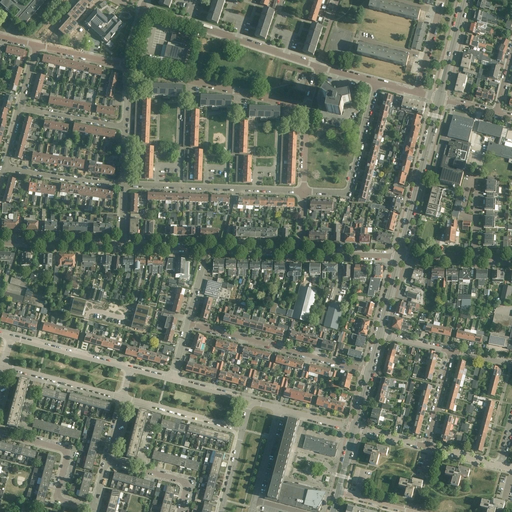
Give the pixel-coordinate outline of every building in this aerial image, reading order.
[(3,0),(2,2),(0,3),(6,9),(5,9),(8,12),(9,13),(11,12),(16,16),(15,17),(24,25),(46,0),(3,0)] [(82,0),(81,0),(78,4),(85,10),(89,5),(82,0)] [(172,0),(161,0),(160,6),(170,9),(172,0)] [(214,0),(208,22),(218,25),(225,0),(214,0)] [(386,13),(388,3),(374,0),(371,0),(369,9),(386,13)] [(320,11),(321,5),(315,3),(313,9),(320,11)] [(402,17),(404,7),(388,3),(386,13),(402,17)] [(78,4),(75,8),(82,15),(86,11),(85,10),(78,4)] [(420,14),(421,12),(404,7),(402,17),(418,21),(418,20),(419,17),(420,14)] [(75,8),(71,12),(79,18),(82,15),(75,8)] [(265,9),(256,37),(266,40),(275,12),(265,9)] [(313,9),(311,15),(318,17),(320,11),(313,9)] [(111,15),(107,20),(96,11),(84,24),(90,29),(91,29),(101,38),(100,38),(106,43),(110,39),(111,39),(115,35),(114,34),(122,25),(111,15)] [(488,15),(488,17),(483,15),(483,13),(476,11),(475,16),(495,21),(496,17),(488,15)] [(71,12),(68,16),(70,18),(75,23),(79,18),(71,12)] [(316,23),(318,17),(311,15),(309,21),(316,23)] [(496,21),(495,21),(475,16),(474,21),(477,22),(477,23),(487,26),(487,22),(496,24),(496,21)] [(70,18),(66,23),(74,30),(78,25),(75,23),(70,18)] [(66,23),(63,27),(70,33),(74,30),(66,23)] [(425,32),(426,25),(423,24),(418,23),(417,30),(425,32)] [(493,34),(494,31),(486,29),(487,26),(477,23),(477,25),(472,23),(471,28),(486,32),(493,34)] [(318,42),(321,33),(323,28),(313,25),(309,39),(318,42)] [(63,27),(59,31),(66,38),(70,33),(63,27)] [(423,38),(425,32),(417,30),(415,36),(423,38)] [(172,34),(171,42),(186,45),(188,38),(172,34)] [(415,36),(414,42),(422,44),(423,38),(415,36)] [(478,41),(479,38),(469,36),(467,41),(485,45),(485,42),(478,41)] [(496,39),(502,41),(500,44),(507,47),(509,42),(498,36),(496,39)] [(314,56),(318,42),(309,39),(304,53),(314,56)] [(485,45),(467,41),(466,46),(479,49),(479,48),(486,49),(487,46),(485,45)] [(420,51),(422,44),(414,42),(412,49),(420,51)] [(507,47),(500,44),(497,50),(505,54),(508,48),(507,47)] [(374,59),(376,49),(360,45),(358,54),(374,59)] [(167,46),(162,66),(183,70),(188,51),(167,46)] [(390,63),(393,53),(376,49),(374,59),(390,63)] [(17,57),(16,60),(15,66),(19,66),(21,57),(23,58),(25,51),(19,50),(17,57)] [(484,54),(471,51),(470,55),(464,53),(462,61),(471,63),(474,63),(476,58),(482,60),(483,56),(484,54)] [(408,60),(409,57),(393,53),(390,63),(407,67),(407,66),(408,63),(408,60)] [(492,66),(491,72),(499,74),(500,67),(499,67),(500,63),(483,56),(482,60),(482,61),(489,63),(488,65),(492,66)] [(478,77),(479,74),(475,73),(469,71),(471,63),(462,61),(461,68),(466,69),(465,73),(473,75),(478,77)] [(497,80),(499,74),(491,72),(489,78),(497,80)] [(465,73),(465,76),(459,74),(455,92),(463,94),(467,76),(472,78),(473,75),(465,73)] [(43,82),(44,80),(47,80),(48,77),(45,76),(37,74),(35,80),(43,82)] [(16,93),(17,87),(10,85),(7,84),(7,86),(5,92),(10,94),(11,92),(16,93)] [(151,96),(151,98),(155,98),(155,96),(161,97),(163,97),(163,99),(166,99),(167,87),(151,86),(151,96)] [(182,87),(167,87),(166,99),(170,99),(170,97),(172,97),(178,97),(178,99),(182,99),(182,98),(182,87)] [(328,90),(323,97),(329,102),(327,112),(334,113),(341,116),(344,105),(352,103),(350,95),(342,97),(342,95),(342,94),(336,93),(334,95),(328,90)] [(39,100),(40,94),(32,92),(31,98),(39,100)] [(385,95),(384,101),(391,103),(395,104),(397,98),(393,97),(385,95)] [(200,107),(200,109),(203,109),(203,108),(207,108),(211,108),(211,110),(215,110),(216,98),(200,97),(200,107)] [(221,108),(223,108),(227,109),(227,110),(229,111),(230,111),(230,109),(231,109),(231,98),(216,98),(215,110),(218,110),(219,108),(221,108)] [(426,105),(404,99),(401,111),(423,116),(426,105)] [(384,101),(382,107),(390,108),(393,109),(395,104),(391,103),(384,101)] [(9,110),(11,104),(4,102),(2,108),(2,109),(8,110),(9,110)] [(249,119),(249,120),(252,121),(252,119),(256,119),(260,119),(260,121),(264,121),(264,109),(249,108),(248,119),(249,119)] [(269,119),(271,120),(275,120),(275,122),(279,122),(279,120),(280,109),(264,109),(264,121),(267,121),(267,119),(269,119)] [(469,143),(475,121),(453,115),(448,137),(469,143)] [(420,126),(420,123),(409,120),(407,126),(412,127),(420,129),(420,126)] [(480,122),(477,132),(500,138),(498,146),(493,144),(492,147),(489,146),(487,154),(511,160),(511,149),(501,146),(503,139),(506,140),(509,130),(480,122)] [(72,132),(72,134),(71,137),(74,138),(75,132),(79,133),(80,125),(74,124),(72,132)] [(405,144),(408,144),(415,146),(417,140),(409,138),(406,138),(405,144)] [(381,143),(373,141),(372,147),(380,149),(382,149),(384,144),(381,143)] [(442,183),(453,186),(460,188),(464,174),(462,174),(463,170),(465,170),(471,147),(472,145),(462,142),(461,145),(450,142),(449,146),(447,145),(439,175),(442,175),(440,182),(442,183)] [(22,154),(16,152),(14,158),(22,160),(23,156),(22,156),(22,154)] [(371,153),(369,158),(377,160),(379,161),(380,161),(381,155),(378,155),(371,153)] [(411,163),(412,158),(405,156),(401,155),(400,161),(403,161),(411,163)] [(374,172),(366,170),(365,175),(372,177),(375,178),(376,172),(374,172)] [(486,181),(486,187),(496,188),(496,182),(494,182),(494,179),(488,177),(488,182),(486,181)] [(363,181),(362,187),(369,189),(372,190),(374,184),(371,183),(363,181)] [(404,190),(405,188),(399,186),(398,188),(394,187),(393,189),(388,188),(386,193),(392,195),(393,193),(399,195),(398,197),(402,198),(402,196),(403,196),(404,190)] [(369,189),(362,187),(361,190),(360,193),(368,195),(371,196),(372,190),(369,189)] [(496,194),(496,188),(486,187),(485,193),(487,193),(487,196),(494,197),(494,193),(496,194)] [(443,190),(433,188),(432,193),(442,196),(443,190)] [(114,193),(113,193),(113,192),(107,191),(105,200),(112,201),(113,195),(114,193)] [(368,195),(360,193),(359,199),(358,202),(366,203),(366,202),(369,203),(371,196),(368,195)] [(440,202),(442,196),(432,193),(430,199),(440,202)] [(398,200),(398,197),(390,195),(389,198),(393,199),(392,204),(400,206),(401,201),(398,200)] [(485,199),(485,205),(495,206),(496,200),(493,200),(494,197),(487,196),(487,199),(485,199)] [(243,207),(243,198),(238,198),(237,203),(235,203),(233,209),(240,209),(240,212),(243,212),(243,210),(243,207)] [(439,207),(440,202),(430,199),(429,205),(439,207)] [(333,202),(328,201),(327,214),(330,214),(330,211),(333,211),(333,209),(336,209),(336,203),(333,203),(333,202)] [(400,206),(392,204),(390,210),(398,212),(400,206)] [(439,207),(429,205),(427,210),(438,213),(440,213),(442,208),(439,207)] [(495,211),(495,206),(485,205),(485,211),(486,211),(486,214),(493,214),(493,211),(495,211)] [(427,210),(426,216),(436,218),(436,217),(437,218),(440,217),(441,214),(440,213),(438,213),(427,210)] [(142,215),(130,214),(130,234),(138,235),(138,220),(142,220),(142,217),(147,218),(147,211),(143,211),(143,214),(142,215)] [(484,217),(484,223),(495,223),(495,218),(493,217),(493,214),(486,214),(486,217),(484,217)] [(51,217),(51,223),(51,231),(57,231),(57,229),(60,229),(60,225),(57,225),(57,223),(54,223),(54,217),(51,217)] [(26,230),(32,230),(32,222),(32,219),(30,219),(24,218),(24,223),(27,223),(26,230)] [(387,224),(395,226),(396,221),(385,218),(385,220),(384,223),(387,224)] [(168,225),(170,225),(170,236),(176,236),(176,229),(176,225),(171,225),(172,220),(169,220),(168,225)] [(87,233),(87,227),(90,227),(90,221),(87,221),(87,224),(84,224),(84,221),(81,221),(81,224),(81,232),(87,233)] [(93,221),(90,221),(90,227),(93,227),(93,233),(99,233),(100,225),(93,225),(93,221)] [(455,244),(458,221),(452,221),(451,229),(447,228),(445,243),(455,244)] [(145,222),(144,235),(153,235),(154,223),(145,222)] [(395,226),(387,224),(384,223),(383,226),(387,227),(386,229),(394,232),(395,226)] [(494,229),(495,223),(484,223),(484,229),(486,229),(486,232),(492,232),(497,232),(497,229),(494,229)] [(340,242),(341,234),(338,234),(339,225),(334,225),(334,236),(331,236),(331,238),(330,238),(330,242),(340,242)] [(228,228),(225,237),(229,238),(231,233),(233,233),(232,238),(238,239),(238,229),(239,226),(233,226),(233,228),(228,228)] [(288,241),(290,242),(292,241),(292,240),(293,236),(288,236),(289,231),(288,231),(288,228),(284,227),(284,230),(282,230),(282,240),(288,241),(288,240),(288,241)] [(321,229),(321,232),(321,242),(326,242),(326,237),(329,237),(330,232),(332,232),(333,229),(321,229)] [(378,237),(391,240),(393,236),(379,232),(378,237)] [(484,235),(483,241),(494,241),(494,235),(492,235),(492,232),(486,232),(485,235),(484,235)] [(494,250),(494,241),(483,241),(483,247),(487,247),(486,250),(494,250)] [(15,253),(5,253),(4,262),(9,262),(9,265),(12,266),(15,253)] [(21,253),(21,266),(30,266),(30,254),(21,253)] [(43,266),(43,270),(48,270),(49,271),(48,272),(50,272),(51,271),(52,255),(43,254),(43,266)] [(175,275),(181,276),(181,270),(180,270),(181,260),(168,259),(166,270),(173,270),(173,263),(176,263),(175,275)] [(187,269),(185,269),(185,260),(181,260),(180,270),(181,270),(181,276),(180,279),(188,279),(188,273),(187,273),(187,269)] [(291,283),(295,283),(296,264),(290,264),(290,273),(289,273),(288,273),(287,274),(287,275),(287,276),(287,277),(287,278),(288,278),(289,278),(292,279),(291,283)] [(321,265),(310,265),(310,274),(321,274),(321,265)] [(361,278),(361,266),(355,266),(355,268),(354,268),(353,281),(360,281),(361,278)] [(367,267),(361,266),(361,278),(360,281),(366,282),(366,278),(367,278),(367,272),(368,272),(369,268),(367,268),(367,267)] [(373,267),(368,296),(374,297),(375,292),(378,292),(381,279),(382,279),(382,275),(383,275),(383,267),(373,267)] [(423,274),(422,274),(423,270),(419,269),(419,271),(415,269),(414,271),(410,270),(409,274),(411,275),(410,279),(412,279),(410,283),(415,285),(415,283),(419,284),(419,285),(424,287),(425,284),(425,280),(425,279),(422,278),(423,274)] [(463,272),(460,272),(460,280),(466,280),(466,282),(467,283),(469,283),(470,282),(471,271),(463,270),(463,272)] [(499,272),(495,272),(495,274),(493,274),(492,283),(503,283),(504,279),(504,273),(499,273),(499,272)] [(219,298),(221,289),(223,284),(217,283),(208,281),(205,295),(219,299),(219,298)] [(304,285),(301,285),(299,291),(292,318),(309,323),(317,291),(303,288),(304,285)] [(511,287),(504,285),(499,305),(508,306),(511,288),(511,287)] [(424,307),(424,291),(413,287),(413,289),(407,287),(404,295),(407,296),(407,298),(412,299),(411,303),(424,307)] [(29,305),(31,299),(32,296),(33,289),(29,288),(28,292),(26,291),(25,294),(25,297),(23,303),(29,305)] [(174,294),(177,295),(184,297),(185,291),(176,288),(174,294)] [(231,291),(227,290),(221,289),(219,298),(229,300),(231,291)] [(92,290),(89,300),(95,302),(98,291),(92,290)] [(98,291),(95,302),(100,303),(103,293),(98,291)] [(470,311),(472,296),(472,295),(458,295),(457,305),(456,310),(470,311)] [(74,299),(72,306),(84,310),(86,302),(74,299)] [(204,305),(211,307),(213,300),(206,299),(204,305)] [(364,303),(363,308),(373,311),(375,305),(373,304),(373,303),(370,302),(370,304),(368,303),(367,304),(364,303)] [(399,302),(397,307),(412,311),(415,312),(416,308),(413,307),(409,306),(408,307),(405,307),(406,304),(399,302)] [(137,305),(135,313),(147,316),(149,308),(137,305)] [(210,314),(211,307),(204,305),(203,312),(210,314)] [(330,305),(324,327),(337,330),(344,307),(342,306),(341,308),(330,305)] [(72,306),(70,314),(82,317),(84,310),(72,306)] [(372,317),(373,311),(363,308),(359,307),(358,313),(365,314),(365,315),(367,316),(367,317),(370,318),(370,317),(372,317)] [(397,307),(396,313),(406,316),(406,314),(411,315),(412,311),(397,307)] [(230,311),(229,315),(226,314),(224,322),(231,323),(232,316),(233,312),(230,311)] [(210,314),(203,312),(201,318),(202,319),(204,319),(210,321),(212,314),(210,314)] [(135,313),(133,320),(145,323),(147,316),(135,313)] [(235,317),(232,316),(231,323),(237,325),(239,318),(240,314),(236,313),(235,317)] [(237,325),(244,327),(246,320),(247,315),(247,314),(245,313),(243,319),(239,318),(237,325)] [(0,322),(6,324),(8,316),(2,314),(0,322)] [(511,317),(495,314),(493,324),(511,328),(511,329),(510,338),(491,334),(489,344),(508,348),(508,349),(511,350),(511,317)] [(102,315),(100,322),(109,324),(111,317),(102,315)] [(247,315),(246,320),(244,327),(250,328),(252,321),(249,321),(251,316),(247,315)] [(253,317),(252,321),(250,328),(257,330),(259,323),(260,318),(253,317)] [(177,320),(167,318),(166,323),(169,324),(176,326),(177,320)] [(259,323),(257,330),(263,332),(265,325),(266,320),(260,318),(259,323)] [(410,327),(410,324),(403,322),(403,320),(395,318),(393,323),(410,327)] [(357,324),(362,325),(369,327),(370,322),(363,320),(359,319),(357,324)] [(133,320),(131,328),(143,331),(145,323),(133,320)] [(38,323),(32,322),(29,330),(35,332),(38,323)] [(42,331),(48,333),(50,325),(44,323),(42,331)] [(164,329),(167,330),(174,332),(176,326),(169,324),(166,323),(165,327),(164,329)] [(432,333),(434,326),(427,324),(426,332),(432,333)] [(271,326),(265,325),(263,332),(270,333),(271,326)] [(278,328),(271,326),(270,333),(276,335),(278,328)] [(285,330),(278,328),(276,335),(283,337),(285,330)] [(290,338),(297,340),(299,333),(296,332),(295,331),(294,330),(293,329),(290,328),(288,337),(290,338)] [(368,332),(356,329),(354,328),(353,331),(356,332),(356,334),(367,337),(368,332)] [(79,332),(73,331),(71,339),(77,340),(79,332)] [(456,338),(463,340),(464,332),(458,331),(456,338)] [(104,339),(105,336),(105,332),(103,332),(102,338),(98,337),(96,345),(102,347),(104,339)] [(305,335),(304,342),(310,344),(312,337),(312,335),(309,334),(309,332),(306,332),(305,335)] [(305,335),(299,333),(297,340),(304,342),(305,335)] [(84,342),(90,344),(92,336),(86,334),(84,342)] [(312,335),(312,337),(310,344),(317,345),(319,338),(316,338),(317,335),(313,334),(312,335)] [(120,349),(123,349),(124,344),(121,343),(118,343),(120,338),(119,338),(119,336),(117,335),(116,339),(115,342),(113,350),(119,351),(120,349)] [(196,335),(194,342),(202,344),(204,337),(196,335)] [(353,340),(354,340),(357,341),(365,343),(366,339),(359,337),(359,336),(352,335),(352,337),(352,338),(352,339),(352,340),(353,340)] [(102,347),(108,348),(110,340),(104,339),(102,347)] [(222,351),(223,349),(225,342),(218,341),(216,349),(222,351)] [(328,350),(330,342),(324,341),(322,349),(328,350)] [(334,343),(330,342),(328,350),(334,352),(336,344),(336,342),(334,341),(334,343)] [(134,346),(133,348),(131,357),(137,358),(139,350),(136,349),(137,346),(136,346),(137,343),(135,342),(134,346)] [(200,351),(202,344),(194,342),(193,348),(195,349),(194,354),(202,357),(203,352),(200,351)] [(225,342),(223,349),(229,351),(231,344),(225,342)] [(124,344),(123,349),(126,350),(125,355),(131,357),(133,348),(127,347),(128,345),(124,344)] [(231,344),(229,351),(236,353),(238,346),(231,344)] [(391,344),(389,350),(396,352),(400,353),(400,351),(401,352),(401,351),(398,350),(399,347),(391,344)] [(175,349),(165,346),(164,349),(162,356),(160,364),(166,366),(168,357),(165,356),(166,353),(167,350),(169,351),(174,353),(175,349)] [(143,348),(140,347),(137,358),(143,360),(145,352),(145,351),(145,349),(143,348)] [(249,360),(249,356),(251,350),(245,348),(243,356),(242,356),(242,358),(249,360)] [(363,349),(357,348),(356,352),(350,350),(349,355),(361,359),(362,354),(363,349)] [(256,358),(258,351),(251,350),(249,356),(256,358)] [(264,353),(258,351),(256,358),(255,362),(254,365),(257,366),(258,363),(259,359),(262,360),(264,353)] [(264,353),(262,360),(269,362),(271,355),(264,353)] [(431,354),(429,360),(437,362),(438,356),(431,354)] [(191,358),(189,363),(187,371),(193,373),(196,365),(198,357),(191,355),(190,358),(191,358)] [(398,359),(395,358),(388,356),(386,362),(393,364),(397,365),(398,359)] [(283,365),(284,358),(278,357),(276,363),(283,365)] [(288,371),(289,367),(291,360),(284,358),(283,365),(286,366),(285,370),(288,371)] [(297,362),(291,360),(289,367),(296,369),(297,362)] [(435,369),(437,362),(429,360),(428,367),(435,369)] [(459,360),(457,367),(465,369),(466,362),(459,360)] [(297,362),(296,369),(302,370),(304,363),(297,362)] [(193,373),(200,375),(202,367),(196,365),(193,373)] [(315,377),(316,374),(318,367),(311,365),(308,375),(315,377)] [(500,378),(501,372),(501,371),(499,370),(499,368),(492,366),(491,370),(494,370),(492,377),(500,378)] [(209,368),(202,367),(200,375),(206,376),(209,368)] [(316,374),(322,376),(324,369),(318,367),(316,374)] [(426,373),(433,375),(435,369),(428,367),(426,373)] [(463,375),(465,369),(457,367),(456,373),(463,375)] [(209,368),(206,376),(213,378),(215,370),(209,368)] [(393,370),(392,370),(385,368),(383,374),(391,376),(393,370)] [(324,369),(322,376),(329,377),(331,370),(324,369)] [(226,382),(228,373),(221,372),(219,380),(226,382)] [(228,373),(226,382),(233,383),(235,375),(232,374),(232,373),(229,372),(228,373)] [(432,381),(433,375),(426,373),(424,379),(432,381)] [(344,374),(342,381),(351,383),(353,376),(344,374)] [(241,377),(235,375),(233,383),(239,385),(241,377)] [(248,379),(241,377),(239,385),(246,387),(246,383),(249,384),(250,379),(248,378),(248,379)] [(498,385),(500,378),(492,377),(491,383),(498,385)] [(20,378),(15,394),(25,397),(28,388),(29,383),(29,381),(20,378)] [(382,378),(380,385),(389,387),(390,381),(382,378)] [(460,387),(462,381),(454,379),(453,385),(460,387)] [(259,390),(261,382),(254,380),(252,388),(259,390)] [(349,389),(351,383),(342,381),(341,387),(349,389)] [(261,382),(259,390),(265,392),(267,384),(261,382)] [(28,388),(31,389),(40,391),(41,386),(33,383),(33,384),(29,383),(28,388)] [(274,383),(274,385),(272,394),(278,395),(280,387),(278,386),(278,384),(274,383)] [(496,391),(498,385),(491,383),(489,389),(496,391)] [(274,385),(267,384),(265,392),(272,394),(274,385)] [(420,390),(423,391),(431,393),(432,387),(422,384),(420,390)] [(391,388),(389,387),(380,385),(379,390),(389,393),(391,388)] [(458,393),(460,387),(453,385),(451,391),(458,393)] [(291,399),(293,390),(286,389),(284,397),(291,399)] [(495,397),(496,391),(489,389),(487,395),(495,397)] [(298,401),(300,392),(293,390),(291,399),(298,401)] [(388,399),(389,393),(379,390),(377,396),(385,398),(388,399)] [(457,399),(458,393),(451,391),(449,397),(457,399)] [(306,394),(300,392),(298,401),(304,402),(306,394)] [(188,402),(192,402),(193,394),(188,394),(182,393),(182,397),(185,397),(185,398),(188,398),(188,402)] [(15,394),(11,410),(21,413),(25,397),(15,394)] [(306,394),(304,402),(310,404),(313,396),(306,394)] [(385,398),(377,396),(376,402),(384,404),(385,398)] [(317,406),(323,407),(326,399),(319,397),(317,406)] [(455,405),(457,399),(449,397),(448,403),(455,405)] [(332,401),(326,399),(323,407),(330,409),(332,401)] [(332,401),(330,409),(336,411),(339,403),(332,401)] [(488,401),(486,408),(494,410),(495,403),(488,401)] [(345,404),(339,403),(336,411),(343,413),(345,404)] [(426,411),(427,405),(420,403),(418,409),(426,411)] [(453,412),(455,405),(448,403),(446,410),(453,412)] [(492,416),(494,410),(486,408),(485,414),(492,416)] [(417,416),(424,418),(426,411),(418,409),(417,416)] [(17,429),(21,413),(11,410),(7,426),(17,429)] [(146,419),(147,416),(148,412),(139,410),(134,426),(144,428),(146,419)] [(490,422),(492,416),(485,414),(483,420),(490,422)] [(152,415),(151,417),(147,416),(146,419),(150,420),(149,424),(152,425),(158,427),(159,422),(159,420),(160,417),(152,415)] [(380,417),(372,415),(371,421),(375,422),(379,423),(379,421),(383,422),(384,418),(380,417)] [(446,416),(445,423),(452,425),(454,418),(446,416)] [(285,484),(283,483),(284,481),(296,435),(295,435),(296,430),(298,424),(299,424),(300,420),(288,417),(287,421),(287,423),(289,423),(288,427),(287,430),(284,430),(272,477),(271,481),(270,481),(265,499),(311,511),(319,511),(324,498),(326,493),(321,492),(322,490),(318,489),(317,490),(313,489),(313,487),(299,483),(298,485),(290,482),(290,483),(285,484)] [(39,430),(41,421),(35,420),(32,428),(39,430)] [(166,429),(168,422),(162,420),(160,427),(166,429)] [(489,428),(490,422),(483,420),(481,426),(489,428)] [(48,423),(41,421),(39,430),(46,432),(48,423)] [(105,423),(96,421),(95,427),(103,429),(105,423)] [(414,428),(421,430),(423,424),(415,422),(414,428)] [(52,433),(54,425),(48,423),(46,432),(52,433)] [(450,431),(452,425),(445,423),(443,429),(450,431)] [(61,427),(54,425),(52,433),(59,435),(61,427)] [(186,427),(180,425),(178,432),(184,434),(186,427)] [(187,432),(193,434),(194,434),(195,426),(189,425),(187,432)] [(419,436),(421,430),(414,428),(408,426),(404,425),(403,428),(413,431),(412,434),(419,436)] [(134,426),(130,442),(140,444),(144,428),(134,426)] [(65,437),(68,428),(61,427),(59,435),(65,437)] [(101,435),(103,429),(95,427),(93,433),(101,435)] [(74,430),(68,428),(65,437),(72,439),(74,430)] [(449,437),(450,431),(443,429),(441,435),(449,437)] [(78,440),(81,432),(74,430),(72,439),(78,440)] [(101,435),(93,433),(92,439),(100,441),(101,435)] [(311,450),(314,438),(306,435),(304,441),(305,442),(303,448),(311,450)] [(447,443),(449,437),(441,435),(440,441),(447,443)] [(322,440),(314,438),(311,450),(319,452),(322,440)] [(484,446),(486,440),(478,438),(477,444),(484,446)] [(90,445),(98,447),(100,441),(92,439),(90,445)] [(327,454),(330,442),(322,440),(319,452),(327,454)] [(136,460),(140,444),(130,442),(126,458),(136,460)] [(338,444),(330,442),(327,454),(336,456),(337,450),(336,450),(338,444)] [(484,446),(477,444),(475,451),(482,453),(484,446)] [(97,453),(98,447),(90,445),(88,451),(97,453)] [(378,449),(376,449),(366,446),(364,454),(371,455),(371,456),(372,457),(370,464),(377,466),(380,455),(387,457),(389,449),(378,447),(378,449)] [(35,460),(37,452),(30,451),(29,458),(35,460)] [(87,457),(95,459),(97,453),(88,451),(87,457)] [(154,451),(152,459),(158,461),(161,453),(154,451)] [(211,457),(214,458),(222,460),(224,454),(213,451),(211,457)] [(167,454),(161,453),(158,461),(165,463),(167,454)] [(171,465),(174,456),(173,456),(167,454),(165,463),(171,465)] [(56,457),(48,455),(46,461),(55,463),(56,457)] [(180,458),(174,456),(171,465),(178,466),(180,458)] [(94,465),(95,459),(87,457),(85,463),(94,465)] [(184,468),(187,460),(180,458),(178,466),(184,468)] [(222,460),(214,458),(212,464),(221,466),(222,460)] [(193,461),(187,460),(184,468),(191,470),(193,461)] [(55,463),(46,461),(45,467),(53,469),(55,463)] [(198,472),(200,463),(193,461),(191,470),(198,472)] [(84,469),(92,472),(94,465),(85,463),(84,469)] [(212,464),(211,470),(219,472),(221,466),(212,464)] [(53,469),(45,467),(43,473),(51,475),(53,469)] [(454,477),(452,486),(459,488),(462,477),(468,478),(470,471),(460,468),(459,471),(447,468),(446,475),(454,477)] [(219,472),(211,470),(209,476),(218,478),(219,472)] [(51,475),(43,473),(42,479),(50,482),(51,475)] [(93,475),(85,473),(83,479),(91,481),(93,475)] [(112,480),(119,482),(121,474),(114,473),(112,480)] [(50,482),(42,479),(40,485),(48,488),(50,482)] [(90,487),(91,481),(83,479),(82,485),(90,487)] [(424,482),(413,480),(413,482),(401,479),(399,487),(407,489),(405,497),(412,499),(415,488),(422,490),(424,482)] [(216,484),(208,482),(206,488),(214,490),(216,484)] [(48,488),(40,485),(38,491),(47,494),(48,488)] [(90,487),(82,485),(80,491),(88,493),(90,487)] [(166,492),(174,495),(175,488),(167,486),(166,492)] [(214,490),(206,488),(204,494),(213,496),(214,490)] [(120,493),(112,490),(111,497),(119,499),(120,493)] [(47,494),(38,491),(37,497),(45,500),(47,494)] [(87,499),(88,493),(80,491),(78,497),(87,499)] [(174,495),(166,492),(164,498),(172,501),(174,495)] [(211,503),(213,496),(204,494),(203,501),(211,503)] [(35,504),(43,506),(45,500),(37,497),(35,504)] [(117,505),(119,499),(111,497),(109,503),(117,505)] [(162,505),(171,507),(172,501),(164,498),(162,505)] [(505,504),(495,501),(494,504),(482,501),(481,508),(489,510),(488,511),(495,511),(496,509),(503,511),(505,504)] [(116,511),(117,505),(109,503),(107,509),(116,511)]
